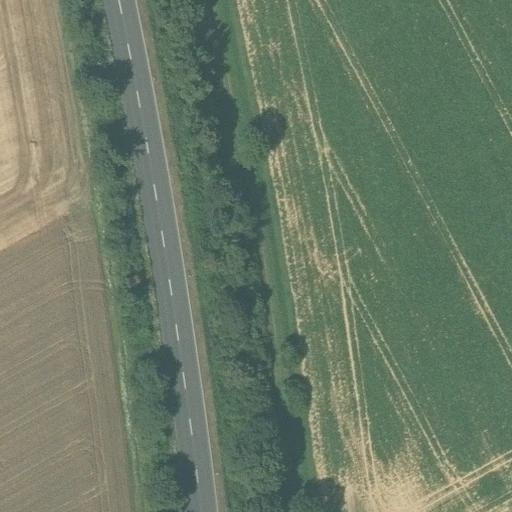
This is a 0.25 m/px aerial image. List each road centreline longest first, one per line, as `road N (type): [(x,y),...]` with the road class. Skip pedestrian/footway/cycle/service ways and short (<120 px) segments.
road 1 (track): [(291,511),(284,438),(192,0)]
road 2 (primary): [(200,511),(159,215),(115,0)]
